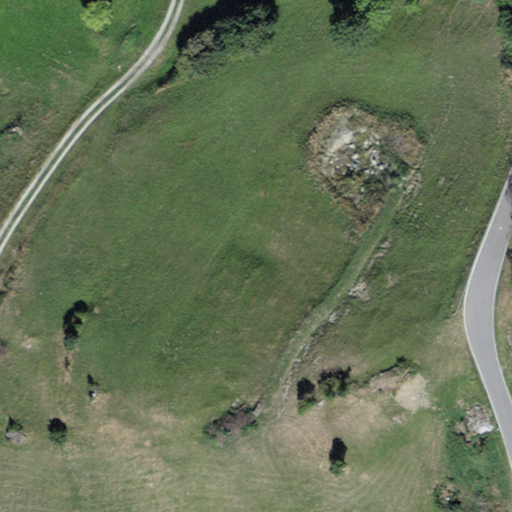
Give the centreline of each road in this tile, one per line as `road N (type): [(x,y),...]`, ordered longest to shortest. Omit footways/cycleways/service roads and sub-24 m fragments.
road 1 (track): [(172,0),(160,33),(77,116),(0,231)]
road 2 (tertiary): [(511,167),(475,309),(478,343),(511,439)]
